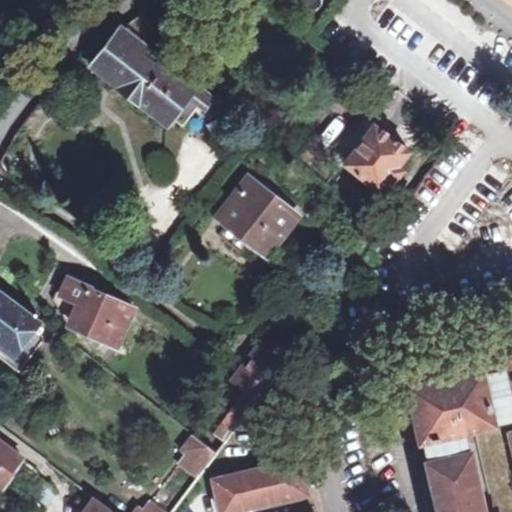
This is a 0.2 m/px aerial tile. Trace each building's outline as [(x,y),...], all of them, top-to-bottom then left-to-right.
[(175,67),(157,53),(148,45),(160,36),(140,11),(127,22),(114,19),(126,28),(99,63),(156,107),(157,106),(182,126),(199,106),(203,110),(206,107),(217,115),(224,105),(189,78),(209,51),(195,40),(190,47),(175,67)] [(173,35),(157,53),(175,67),(190,47),(173,35)] [(335,159),(344,166),(374,125),(366,118),(335,159)] [(374,125),(344,166),(379,192),(389,180),(399,187),(409,174),(399,167),(410,151),(374,125)] [(267,255),(296,215),(249,179),(218,218),(226,223),(252,244),(267,255)] [(92,290),(94,286),(69,276),(59,298),(80,307),(71,325),(117,346),(133,307),(92,290)] [(41,320),(0,289),(0,348),(14,359),(41,320)] [(286,362),(265,348),(247,370),(243,367),(233,380),(257,400),(268,386),(286,362)] [(426,461),(424,462),(435,511),(482,511),(468,452),(466,452),(461,431),(491,424),(488,410),(511,404),(511,432),(505,435),(511,462),(511,355),(503,357),(506,370),(480,376),(479,370),(404,388),(417,441),(421,440),(426,461)] [(186,453),(182,458),(202,472),(217,452),(192,434),(181,450),(186,453)] [(0,485),(3,488),(23,460),(0,442),(0,485)] [(202,472),(182,458),(175,467),(195,481),(202,472)] [(307,511),(303,492),(296,460),(212,480),(219,511),(224,510),(224,511),(307,511)] [(36,475),(26,490),(46,503),(56,491),(36,475)] [(83,511),(164,511),(150,501),(142,511),(137,506),(133,511),(111,511),(100,503),(93,498),(83,511)]
